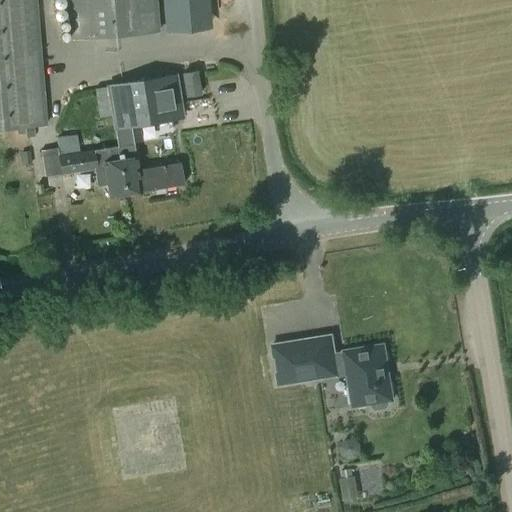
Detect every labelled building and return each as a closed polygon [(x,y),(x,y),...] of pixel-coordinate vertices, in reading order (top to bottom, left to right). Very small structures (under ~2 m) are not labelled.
[(37,0),(0,0),(0,127),(47,124),(37,0)] [(155,0),(70,0),(73,36),(158,29),(155,0)] [(203,0),(167,0),(170,28),(206,25),(203,0)] [(196,70),(183,72),(187,95),(201,93),(196,70)] [(90,140),(40,149),(41,158),(44,176),(61,173),(61,174),(93,169),(97,186),(106,184),(109,198),(140,193),(140,192),(184,184),(180,160),(138,168),(132,125),(183,116),(176,72),(93,87),(97,117),(111,115),(115,144),(91,149),(90,140)] [(334,354),(331,335),(272,345),(278,384),(347,373),(353,406),(371,403),(372,407),(375,409),(386,407),(388,404),(388,400),(392,400),(388,375),(386,375),(385,366),(386,366),(383,345),(343,351),(344,353),(334,354)] [(345,497),(360,494),(355,473),(340,477),(345,497)]
